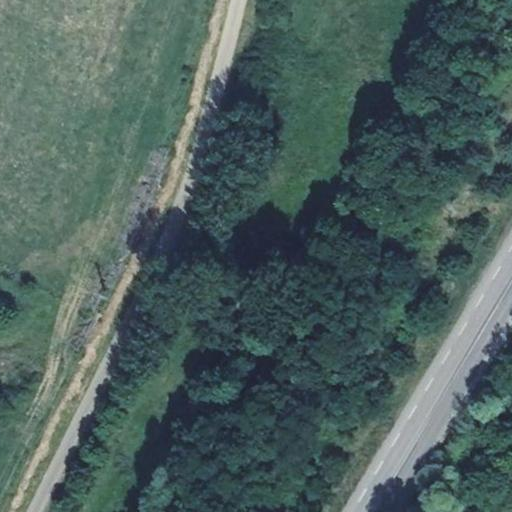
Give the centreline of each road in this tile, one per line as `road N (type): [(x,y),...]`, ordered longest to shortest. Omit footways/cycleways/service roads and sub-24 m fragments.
road 1 (unclassified): [(240,0),(143,285),(35,511)]
road 2 (secondary): [(511,280),(372,511)]
